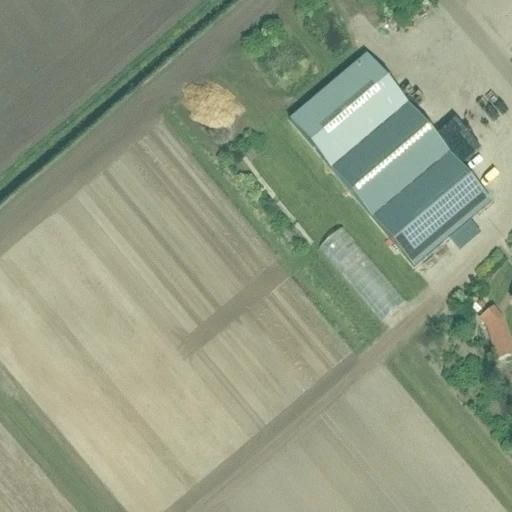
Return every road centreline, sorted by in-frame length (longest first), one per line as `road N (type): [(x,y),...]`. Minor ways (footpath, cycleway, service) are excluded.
road 1 (track): [(434,306),(184,511)]
road 2 (unclassified): [(511,214),(434,306)]
